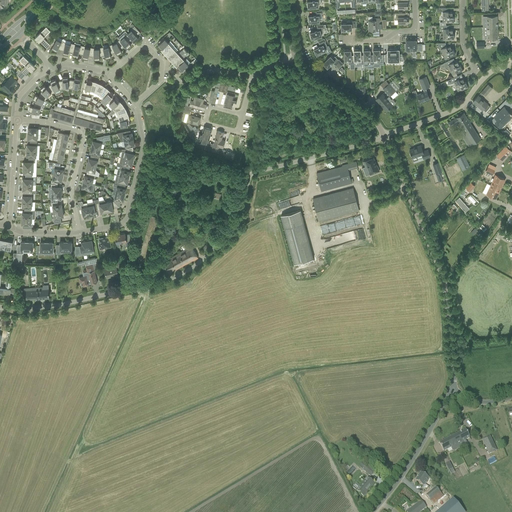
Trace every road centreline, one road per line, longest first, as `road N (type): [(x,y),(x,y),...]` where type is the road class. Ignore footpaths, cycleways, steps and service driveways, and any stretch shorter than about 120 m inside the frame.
road 1 (unclassified): [(0,307),(60,305),(178,276),(233,230),(255,173),(384,137)]
road 2 (unclassified): [(454,390),(440,272),(384,137)]
road 3 (residential): [(78,233),(117,226),(129,212),(141,150),(133,104)]
road 4 (residential): [(78,233),(70,185),(82,137),(17,121)]
road 5 (unclassified): [(370,511),(454,390)]
road 6 (unclassified): [(384,137),(444,111),(506,61)]
road 7 (unclassified): [(384,137),(360,108),(306,77),(292,54)]
road 8 (residential): [(133,104),(160,81),(160,62),(140,48),(109,76)]
